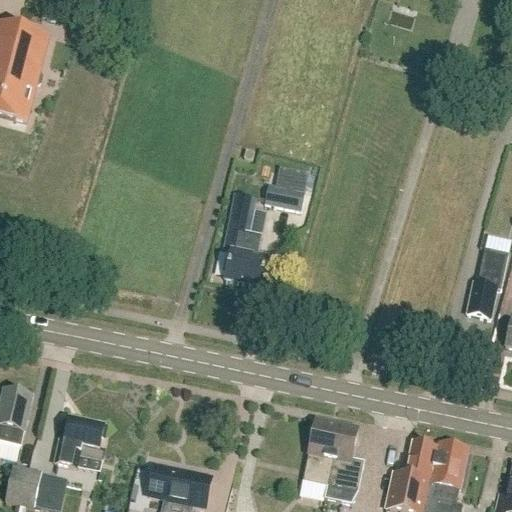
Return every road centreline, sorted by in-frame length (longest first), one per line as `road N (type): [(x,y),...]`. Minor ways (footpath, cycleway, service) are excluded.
road 1 (residential): [(172,355),(272,0)]
road 2 (residential): [(434,411),(511,110)]
road 3 (secondary): [(434,411),(172,355)]
road 4 (secondary): [(172,355),(0,321)]
